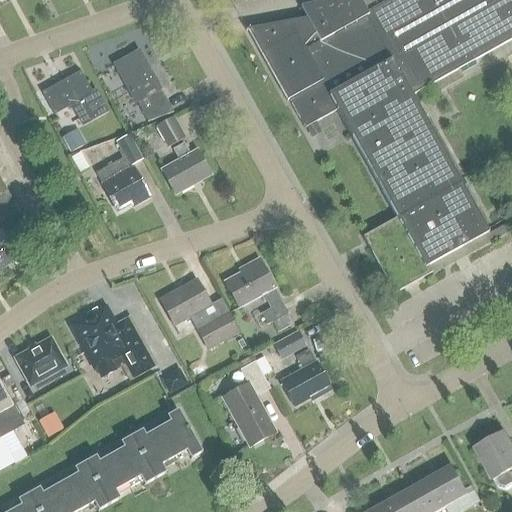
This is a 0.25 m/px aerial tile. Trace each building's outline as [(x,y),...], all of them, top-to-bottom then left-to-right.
[(370,0),(340,0),(299,8),(301,20),(250,30),(244,31),(245,32),(247,32),(286,102),(288,101),(304,129),(335,112),(350,138),(396,220),(361,239),(364,243),(367,249),(370,254),(393,294),(391,295),(391,296),(393,295),(431,274),(427,268),(487,234),(410,97),(511,40),(511,0),(390,0),(375,8),(370,0)] [(147,97),(153,107),(141,113),(147,123),(172,113),(171,110),(170,111),(159,91),(159,90),(138,52),(117,64),(125,79),(121,81),(134,104),(147,97)] [(53,116),(70,106),(82,127),(106,113),(94,91),(90,94),(79,74),(41,95),(53,116)] [(156,128),(167,149),(185,139),(174,118),(156,128)] [(80,136),(64,145),(69,155),(85,146),(80,136)] [(142,161),(128,136),(114,143),(129,168),(142,161)] [(209,177),(195,152),(188,156),(182,145),(172,151),(178,162),(160,172),(174,196),(209,177)] [(116,213),(136,202),(138,205),(148,199),(132,170),(129,171),(122,160),(95,175),(102,187),(101,187),(116,213)] [(0,196),(0,210),(12,204),(6,193),(0,196)] [(0,224),(18,214),(12,204),(0,210),(0,224)] [(0,224),(0,231),(3,236),(24,225),(18,214),(0,224)] [(30,236),(24,225),(3,236),(9,248),(29,236),(30,236)] [(0,231),(0,269),(7,266),(0,254),(0,252),(9,248),(0,231)] [(263,295),(270,310),(260,315),(266,326),(272,323),(281,339),(296,330),(287,315),(286,315),(272,290),(273,289),(258,261),(245,268),(246,272),(224,284),(237,309),(263,295)] [(216,319),(209,307),(194,281),(159,301),(173,327),(189,318),(196,331),(195,331),(206,350),(237,333),(226,313),(216,319)] [(94,369),(98,377),(103,378),(112,373),(113,368),(109,361),(123,353),(136,377),(152,368),(128,325),(116,332),(104,310),(97,314),(95,310),(86,315),(88,319),(71,328),(93,370),(94,369)] [(306,347),(298,334),(280,344),(273,348),(278,358),(285,354),(287,357),(306,347)] [(63,367),(49,342),(15,361),(30,386),(63,367)] [(294,358),(301,371),(279,384),(293,408),(316,396),(317,398),(330,391),(307,351),(294,358)] [(221,400),(248,449),(274,434),(254,398),(269,390),(254,363),(239,371),(247,386),(221,400)] [(196,366),(189,370),(196,381),(208,375),(204,368),(196,366)] [(6,377),(1,380),(6,389),(11,386),(6,377)] [(0,385),(0,471),(13,465),(13,466),(26,459),(21,449),(11,432),(23,426),(12,407),(0,385)] [(165,418),(171,428),(146,442),(141,431),(119,444),(125,454),(100,468),(94,457),(72,470),(78,480),(44,499),(38,489),(16,501),(22,511),(20,511),(77,511),(92,504),(96,511),(97,511),(119,500),(114,492),(138,478),(143,486),(165,474),(160,466),(185,452),(189,461),(201,454),(177,411),(165,418)] [(52,414),(37,422),(46,439),(61,430),(52,414)] [(511,452),(502,435),(475,451),(492,482),(496,489),(504,491),(511,487),(511,488),(511,452)] [(445,509),(447,509),(468,497),(451,467),(429,480),(445,509)] [(429,480),(407,493),(417,511),(440,511),(445,509),(429,480)] [(417,511),(407,493),(384,505),(387,511),(417,511)]
